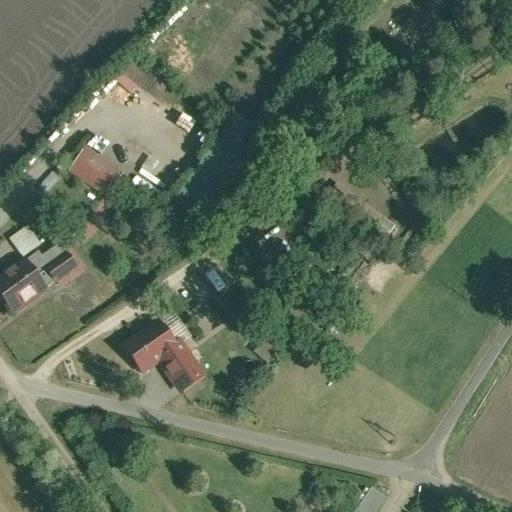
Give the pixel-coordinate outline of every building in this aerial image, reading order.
[(264,125),(256,120),(248,131),(247,132),(255,138),(264,125)] [(258,146),(225,122),(178,187),(212,211),(258,146)] [(91,133),(77,152),(113,178),(126,159),(91,133)] [(32,214),(13,227),(27,247),(46,233),(32,214)] [(70,241),(55,251),(64,264),(79,254),(70,241)] [(27,262),(0,280),(0,296),(12,314),(47,290),(27,262)] [(161,308),(123,334),(143,363),(161,351),(181,337),(161,308)] [(185,335),(181,337),(161,351),(178,376),(183,383),(206,367),(185,335)] [(373,489),(356,511),(379,511),(388,500),(373,489)]
